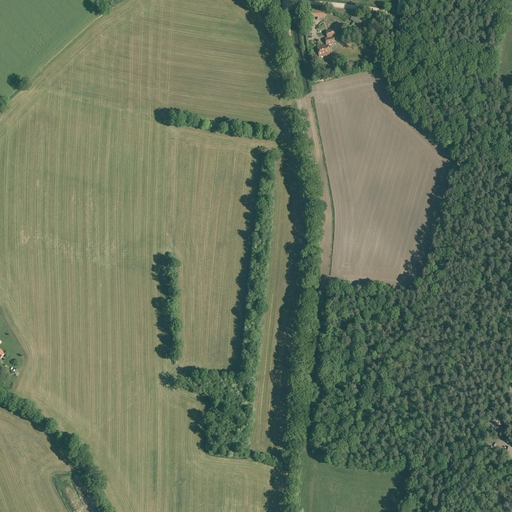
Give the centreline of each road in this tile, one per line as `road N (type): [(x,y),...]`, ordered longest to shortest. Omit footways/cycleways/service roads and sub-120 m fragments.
road 1 (tertiary): [(294,511),(319,220),(285,32),(252,0)]
road 2 (track): [(327,292),(427,303),(465,167),(485,130)]
road 3 (track): [(284,2),(387,12),(485,130)]
road 4 (track): [(502,440),(489,461),(400,443),(333,453),(300,442)]
road 5 (unclassified): [(0,393),(60,434),(108,511)]
